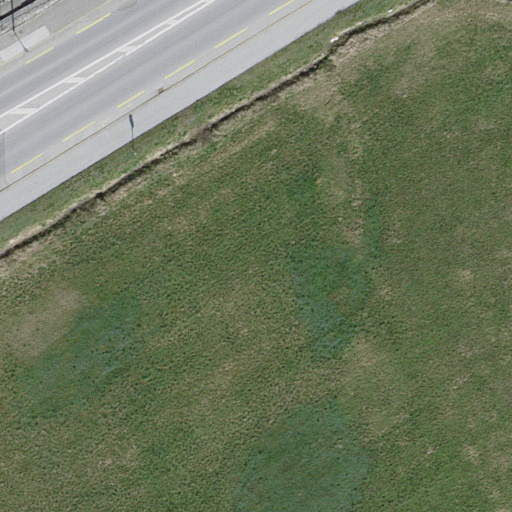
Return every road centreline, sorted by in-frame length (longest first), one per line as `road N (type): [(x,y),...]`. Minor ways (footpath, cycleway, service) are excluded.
road 1 (primary): [(0,138),(173,20)]
road 2 (primary): [(173,20),(0,110)]
